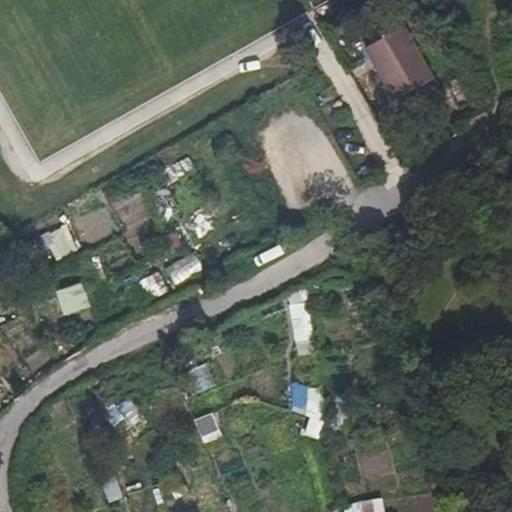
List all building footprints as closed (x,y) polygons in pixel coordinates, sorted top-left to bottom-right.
[(437,86),(406,29),(366,50),(397,107),(437,86)] [(49,232),(57,258),(76,251),(67,226),(49,232)] [(157,275),(127,287),(135,304),(164,292),(157,275)] [(53,293),(63,318),(88,307),(78,283),(53,293)] [(372,307),(365,291),(348,299),(356,315),(372,307)] [(194,391),(214,386),(209,364),(188,369),(194,391)] [(303,436),(313,438),(325,394),(294,386),(287,410),(308,416),(303,436)] [(199,438),(218,431),(211,413),(192,420),(199,438)]
